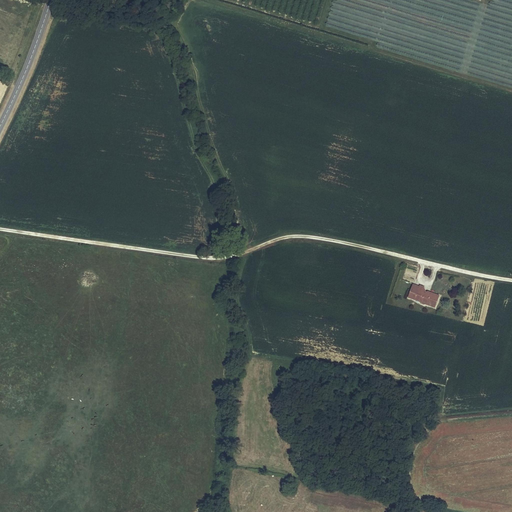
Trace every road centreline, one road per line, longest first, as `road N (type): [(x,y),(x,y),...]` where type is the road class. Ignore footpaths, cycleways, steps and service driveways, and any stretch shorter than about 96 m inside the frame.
road 1 (unclassified): [(511,278),(314,236),(291,234),(209,257),(0,227)]
road 2 (tertiary): [(0,125),(49,0)]
